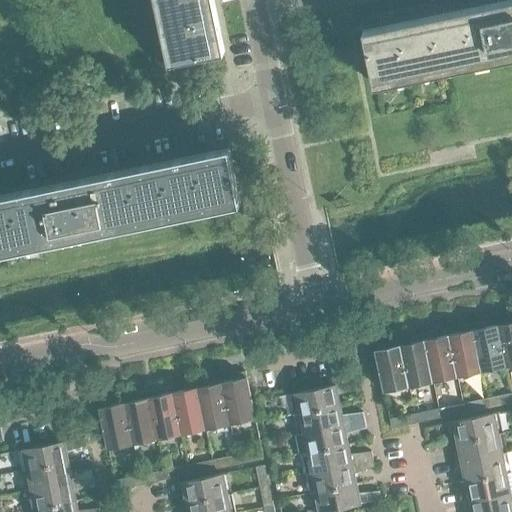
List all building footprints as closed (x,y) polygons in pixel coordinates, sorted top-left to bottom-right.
[(158,0),(175,80),(228,69),(213,0),(158,0)] [(511,0),(365,30),(374,83),(511,54),(511,0)] [(11,195),(0,196),(0,251),(22,247),(241,202),(230,150),(11,195)] [(511,366),(511,309),(508,310),(511,322),(498,325),(507,368),(511,366)] [(481,323),(473,325),(483,372),(507,368),(498,325),(482,328),(481,323)] [(466,331),(450,334),(458,377),(483,372),(473,325),(465,326),(466,331)] [(458,377),(450,334),(433,338),(432,333),(425,334),(434,382),(458,377)] [(417,341),(402,344),(410,387),(434,382),(425,334),(416,336),(417,341)] [(410,387),(402,344),(384,347),(383,343),(376,344),(385,392),(410,387)] [(238,377),(222,381),(231,423),(256,418),(246,370),(237,372),(238,377)] [(205,379),(197,380),(207,428),(231,423),(222,381),(206,384),(205,379)] [(189,387),(174,391),(183,433),(207,428),(197,380),(188,382),(189,387)] [(295,414),(340,404),(338,395),(359,388),(357,380),(290,394),(291,394),(280,396),(282,406),(284,408),(286,408),(288,415),(295,413),(295,414)] [(183,433),(174,391),(158,394),(157,389),(148,391),(158,438),(183,433)] [(141,397),(125,401),(134,444),(158,438),(148,391),(140,392),(141,397)] [(511,403),(511,393),(488,398),(490,408),(511,403)] [(490,408),(488,398),(464,403),(466,413),(490,408)] [(134,444),(125,401),(109,404),(107,399),(99,401),(109,449),(134,444)] [(464,403),(440,408),(442,418),(466,413),(464,403)] [(340,404),(295,414),(299,434),(366,420),(364,412),(342,414),(340,404)] [(440,408),(415,413),(417,423),(442,418),(440,408)] [(458,442),(505,432),(500,412),(448,423),(450,432),(456,431),(458,442)] [(417,423),(415,413),(390,418),(392,428),(417,423)] [(366,420),(299,434),(295,435),(299,454),(349,444),(347,434),(367,428),(366,420)] [(505,432),(458,442),(460,452),(455,453),(457,462),(509,451),(505,432)] [(22,470),(69,460),(67,450),(87,445),(85,435),(18,449),(22,470)] [(349,444),(299,454),(303,474),(307,474),(307,473),(374,459),(372,451),(351,453),(349,444)] [(262,449),(238,454),(240,464),(264,459),(262,449)] [(511,471),(511,467),(509,451),(457,462),(459,471),(464,470),(466,481),(511,471)] [(240,464),(238,454),(213,459),(215,469),(240,464)] [(213,459),(189,464),(191,474),(215,469),(213,459)] [(376,467),(374,459),(307,473),(307,474),(311,493),(357,483),(355,473),(376,467)] [(71,469),(69,460),(22,470),(26,489),(94,475),(92,467),(71,469)] [(191,474),(189,464),(165,470),(167,479),(191,474)] [(260,487),(269,485),(265,465),(256,467),(260,487)] [(167,479),(165,470),(141,475),(143,485),(167,479)] [(511,471),(466,481),(468,491),(463,492),(465,501),(511,491),(511,471)] [(187,502),(233,493),(228,472),(177,483),(179,493),(185,492),(187,502)] [(94,475),(26,489),(31,509),(77,499),(75,490),(95,484),(94,475)] [(143,485),(141,475),(115,480),(118,490),(143,485)] [(357,483),(311,493),(315,511),(321,511),(382,499),(381,491),(359,493),(357,483)] [(273,504),(269,485),(260,487),(264,506),(273,504)] [(507,511),(511,511),(511,491),(465,501),(467,511),(473,510),(472,511),(507,511)] [(236,511),(233,493),(187,502),(189,511),(187,511),(236,511)] [(79,509),(77,499),(31,509),(31,511),(101,511),(100,507),(79,509)]
